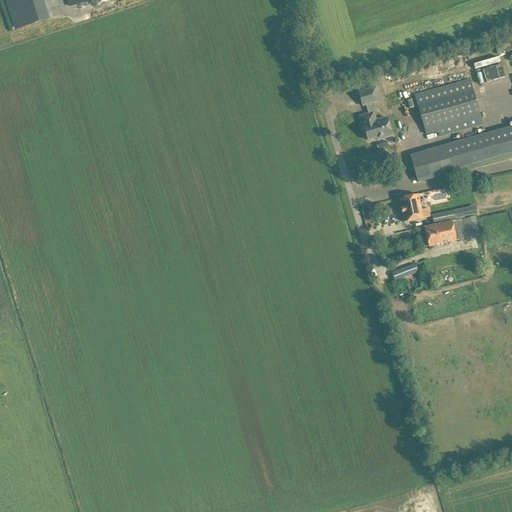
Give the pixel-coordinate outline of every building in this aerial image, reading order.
[(8,0),(18,28),(49,18),(42,0),(8,0)] [(459,67),(434,74),(435,79),(461,73),(459,67)] [(415,95),(426,132),(436,130),(437,133),(439,132),(440,137),(483,125),(470,80),(415,95)] [(375,87),(357,93),(362,107),(365,106),(368,114),(359,116),(367,142),(375,140),(376,142),(392,137),(387,117),(376,120),(374,112),(372,112),(370,105),(380,102),(375,87)] [(418,183),(511,156),(511,126),(410,156),(418,183)] [(430,200),(447,199),(447,189),(430,190),(430,200)] [(404,222),(414,220),(430,217),(428,209),(422,210),(418,195),(399,199),(404,222)] [(476,205),(432,215),(434,224),(478,214),(476,205)] [(429,247),(438,245),(465,239),(480,236),(475,216),(424,228),(429,247)] [(395,280),(418,271),(415,265),(393,273),(395,280)]
